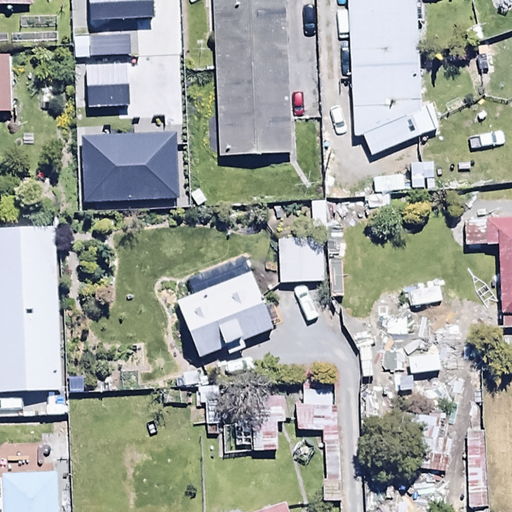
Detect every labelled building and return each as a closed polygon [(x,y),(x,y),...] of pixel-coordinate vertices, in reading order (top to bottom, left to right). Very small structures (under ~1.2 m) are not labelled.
[(27,0),(0,0),(0,6),(2,7),(2,11),(9,11),(9,6),(27,7),(27,0)] [(85,0),(86,24),(151,20),(150,0),(85,0)] [(282,0),(211,0),(217,161),(289,159),(282,0)] [(368,158),(418,134),(415,129),(424,124),(420,115),(414,0),(344,0),(351,139),(359,138),(368,158)] [(149,31),(107,32),(108,54),(149,53),(149,31)] [(136,59),(106,59),(106,77),(136,77),(136,59)] [(175,68),(157,69),(159,98),(178,97),(175,68)] [(511,216),(461,217),(462,247),(495,246),(497,332),(511,332),(511,216)] [(0,394),(58,392),(51,221),(2,223),(2,229),(0,229),(0,394)] [(321,240),(276,242),(278,286),(323,284),(321,240)] [(250,274),(173,305),(195,360),(221,350),(224,358),(243,350),(240,342),(272,329),(250,274)] [(408,377),(438,372),(436,354),(405,358),(408,377)] [(329,415),(329,385),(299,385),(300,404),(294,404),(294,430),(322,430),(322,499),(336,499),(336,415),(329,415)] [(275,453),(274,423),(285,423),(284,394),(258,394),(258,418),(232,418),(233,449),(249,448),(250,454),(275,453)] [(450,418),(418,414),(411,468),(443,472),(450,418)] [(187,439),(123,442),(126,510),(190,507),(187,439)] [(485,439),(463,439),(463,508),(485,508),(485,439)] [(0,511),(56,511),(55,473),(0,474),(0,511)] [(287,511),(284,502),(253,511),(287,511)]
